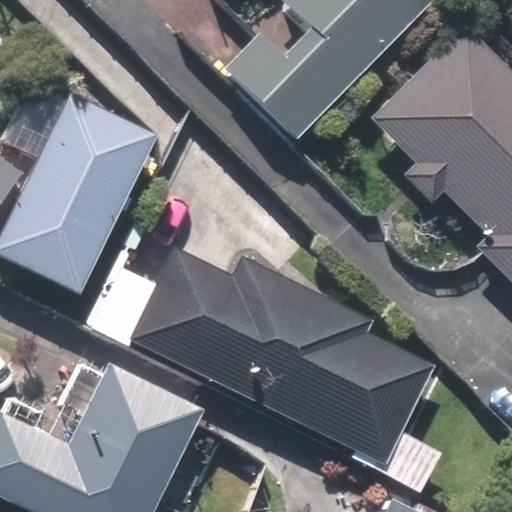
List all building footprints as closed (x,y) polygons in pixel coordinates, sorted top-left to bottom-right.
[(214,61),(286,132),(417,0),(279,0),(297,17),(272,43),(252,24),(214,61)] [(511,91),(448,27),(343,131),(511,299),(511,91)] [(137,138),(53,99),(0,209),(0,267),(62,296),(137,138)] [(166,231),(113,343),(372,466),(426,354),(166,231)] [(139,511),(188,412),(92,366),(52,449),(0,424),(0,511),(139,511)] [(406,511),(377,498),(370,511),(406,511)]
